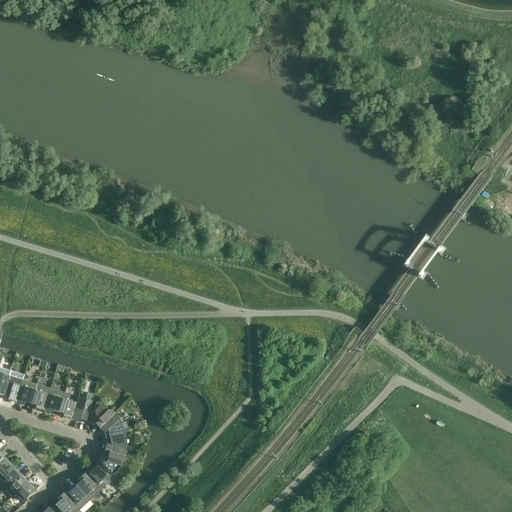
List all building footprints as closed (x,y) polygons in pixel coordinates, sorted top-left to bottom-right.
[(449,210),(463,221),(469,214),(455,203),(449,210)] [(421,241),(441,255),(446,248),(427,234),(421,241)] [(403,265),(422,280),(428,272),(409,258),(403,265)] [(381,301),(396,312),(401,305),(387,294),(381,301)] [(0,394),(3,396),(10,371),(0,368),(0,394)] [(10,371),(3,396),(8,397),(8,400),(16,403),(23,380),(24,376),(10,371)] [(23,380),(16,403),(24,405),(25,402),(31,404),(37,384),(23,380)] [(50,388),(37,384),(31,404),(36,406),(35,408),(44,411),(50,388)] [(64,393),(50,388),(44,411),(52,414),(53,411),(58,412),(64,393)] [(78,397),(64,393),(58,412),(64,414),(63,417),(71,419),(78,397)] [(85,399),(78,397),(71,419),(80,422),(80,419),(86,421),(94,395),(87,393),(85,399)] [(99,428),(115,414),(111,409),(110,410),(106,407),(103,405),(100,404),(96,402),(90,422),(95,424),(99,428)] [(115,414),(99,428),(104,433),(105,439),(126,434),(125,432),(124,429),(123,425),(122,423),(118,420),(120,419),(115,414)] [(105,450),(125,456),(127,450),(125,450),(127,445),(127,442),(126,438),(126,434),(105,439),(106,444),(105,450)] [(125,456),(105,450),(103,456),(99,460),(113,475),(115,473),(118,470),(120,466),(122,462),(123,463),(125,456)] [(0,480),(2,479),(14,467),(7,460),(0,466),(0,480)] [(84,474),(100,491),(111,481),(97,466),(92,470),(91,468),(84,474)] [(14,467),(2,479),(9,486),(21,475),(14,467)] [(90,501),(100,491),(84,474),(78,480),(80,482),(76,486),(90,501)] [(21,475),(9,486),(5,490),(12,497),(16,494),(28,482),(21,475)] [(28,482),(16,494),(23,501),(39,486),(40,486),(28,482)] [(90,501),(76,486),(71,489),(70,487),(63,493),(79,511),(90,501)] [(55,505),(60,511),(77,511),(79,511),(63,493),(57,499),(59,501),(55,505)]
